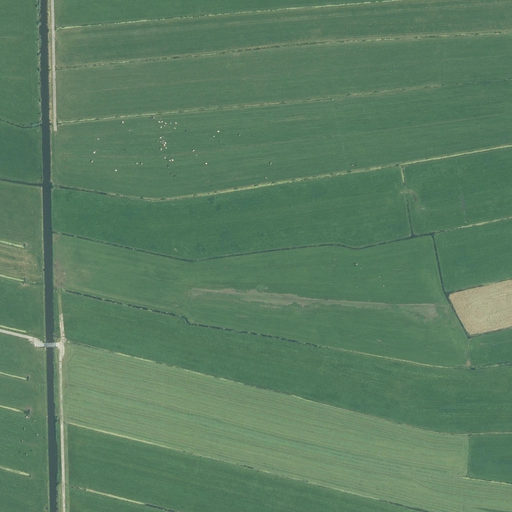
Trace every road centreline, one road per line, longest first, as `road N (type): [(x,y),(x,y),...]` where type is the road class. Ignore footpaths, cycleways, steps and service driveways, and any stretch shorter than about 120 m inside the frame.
road 1 (track): [(63,511),(60,345)]
road 2 (track): [(60,345),(60,277),(133,288)]
road 3 (track): [(53,0),(55,132)]
